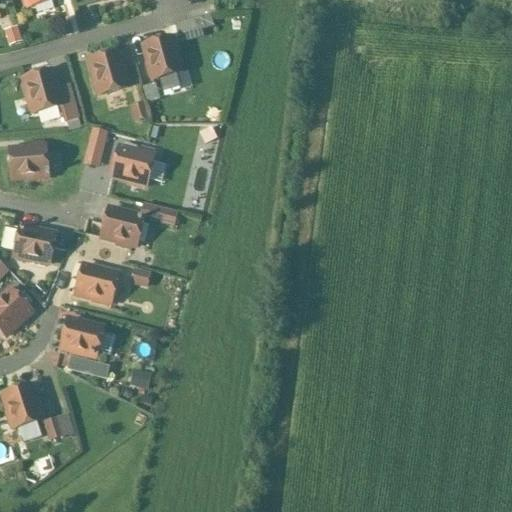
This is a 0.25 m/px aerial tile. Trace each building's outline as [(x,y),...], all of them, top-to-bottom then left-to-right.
[(56,0),(23,0),(25,7),(27,6),(28,10),(57,1),(56,0)] [(171,40),(143,48),(148,65),(146,66),(149,79),(151,79),(152,82),(181,74),(171,40)] [(118,55),(89,63),(94,80),(92,81),(96,94),(98,94),(99,97),(127,89),(118,55)] [(52,74),(23,82),(28,99),(26,99),(30,113),(32,113),(33,116),(61,108),(52,74)] [(147,120),(143,106),(131,110),(135,123),(147,120)] [(76,116),(64,119),(67,131),(79,128),(76,116)] [(105,135),(93,132),(89,149),(100,152),(105,135)] [(44,147),(7,151),(10,185),(48,181),(44,147)] [(153,159),(118,150),(111,179),(128,183),(128,185),(141,189),(142,187),(146,188),(153,159)] [(157,161),(148,180),(160,186),(169,167),(157,161)] [(162,213),(142,207),(139,219),(143,220),(159,224),(162,213)] [(139,219),(108,211),(101,240),(116,244),(115,247),(129,250),(129,247),(135,249),(143,220),(139,219)] [(177,216),(162,213),(159,224),(174,228),(177,216)] [(55,237),(20,230),(13,259),(17,260),(17,261),(30,264),(31,263),(48,266),(55,237)] [(117,277),(83,268),(75,297),(93,301),(92,303),(106,307),(106,305),(110,306),(117,277)] [(148,277),(134,273),(131,285),(145,289),(148,277)] [(31,314),(10,292),(0,301),(0,333),(5,339),(31,314)] [(102,331),(68,322),(60,351),(72,354),(71,356),(86,360),(86,357),(95,359),(102,331)] [(30,388),(2,397),(7,414),(6,414),(10,428),(12,427),(13,431),(41,422),(30,388)] [(56,421),(44,425),(49,440),(61,437),(56,421)]
